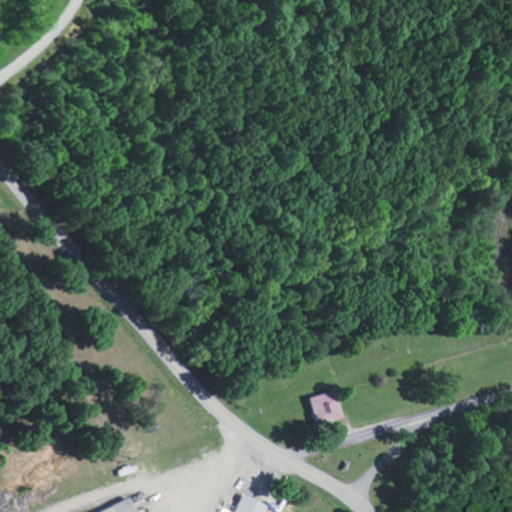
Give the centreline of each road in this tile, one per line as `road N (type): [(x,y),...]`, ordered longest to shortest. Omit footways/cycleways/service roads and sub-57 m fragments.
road 1 (residential): [(168,358),(238,321),(511,239)]
road 2 (tertiary): [(168,358),(0,163)]
road 3 (residential): [(364,511),(229,421),(168,358)]
road 4 (residential): [(511,396),(436,415),(379,465),(355,502)]
